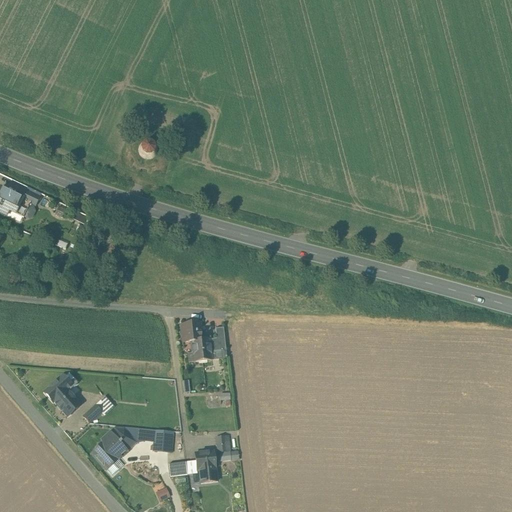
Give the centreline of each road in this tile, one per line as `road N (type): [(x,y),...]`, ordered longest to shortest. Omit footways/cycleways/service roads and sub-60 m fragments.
road 1 (secondary): [(511,308),(132,202),(0,154)]
road 2 (unclassified): [(205,315),(0,295)]
road 3 (residential): [(0,374),(117,511)]
